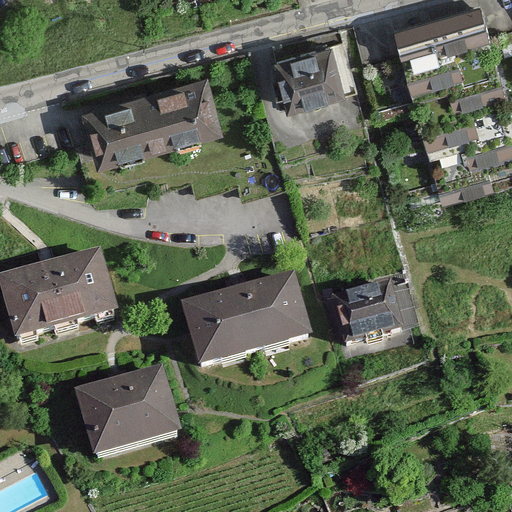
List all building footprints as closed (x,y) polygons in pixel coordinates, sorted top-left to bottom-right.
[(511,118),(479,2),(391,27),(434,177),(511,154),(511,118)] [(268,59),(282,109),(344,92),(330,42),(268,59)] [(78,106),(92,160),(217,128),(203,73),(78,106)] [(0,275),(0,298),(9,337),(109,314),(95,254),(0,275)] [(180,306),(196,367),(306,339),(290,277),(180,306)] [(330,297),(342,345),(398,331),(385,283),(330,297)] [(74,393),(90,456),(174,435),(158,372),(74,393)]
